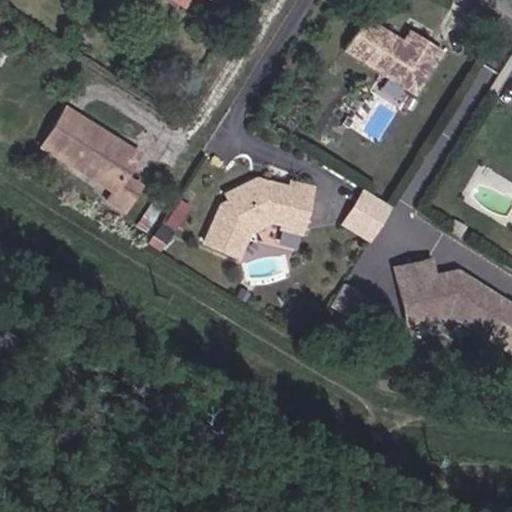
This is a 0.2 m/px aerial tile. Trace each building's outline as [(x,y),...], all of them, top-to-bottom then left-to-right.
[(385,0),(352,0),(341,18),(412,64),(441,20),(409,0),(404,0),(399,9),(385,0)] [(141,161),(121,147),(126,139),(95,120),(99,110),(63,86),(41,119),(110,163),(102,176),(124,189),(141,161)] [(126,139),(132,129),(99,110),(95,120),(126,139)] [(223,237),(244,242),(250,214),(266,197),(279,200),(281,189),(301,193),(307,164),(286,159),(285,165),(263,160),(262,168),(254,166),(243,177),(244,186),(234,184),(223,237)] [(383,183),(360,168),(347,189),(370,203),(383,183)] [(301,193),(281,189),(279,200),(278,205),(297,209),(301,193)] [(370,203),(347,189),(340,200),(363,215),(370,203)] [(412,238),(377,247),(387,287),(402,283),(406,299),(434,292),(467,314),(489,280),(439,246),(427,257),(416,255),(412,238)] [(339,287),(351,268),(335,258),(323,276),(339,287)] [(402,283),(387,287),(391,303),(406,299),(402,283)]
